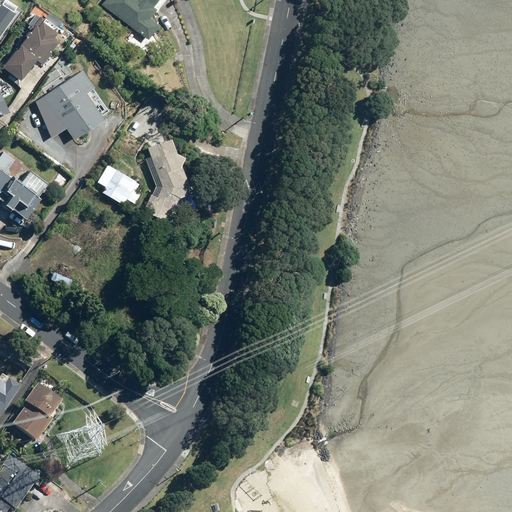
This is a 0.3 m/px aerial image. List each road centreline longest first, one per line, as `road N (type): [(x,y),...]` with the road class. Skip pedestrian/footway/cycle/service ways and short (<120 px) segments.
road 1 (residential): [(291,0),(224,325),(187,418)]
road 2 (residential): [(0,295),(116,382),(187,418)]
road 3 (residential): [(187,418),(110,511)]
